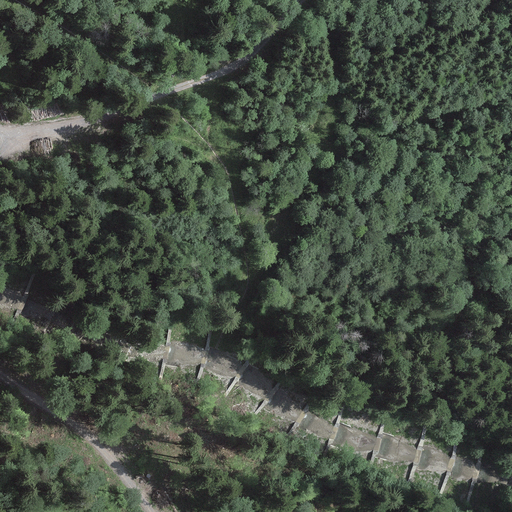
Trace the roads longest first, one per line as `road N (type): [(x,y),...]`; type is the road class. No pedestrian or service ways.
road 1 (track): [(0,152),(226,69),(300,0)]
road 2 (track): [(151,511),(97,442),(0,373)]
